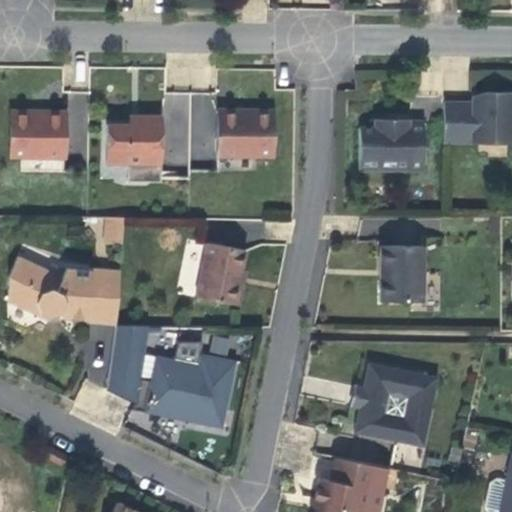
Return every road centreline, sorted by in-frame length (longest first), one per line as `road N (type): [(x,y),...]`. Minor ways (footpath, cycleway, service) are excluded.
road 1 (residential): [(249,506),(307,248),(324,42)]
road 2 (residential): [(8,39),(324,42)]
road 3 (residential): [(0,389),(249,506)]
road 4 (residential): [(324,42),(511,44)]
